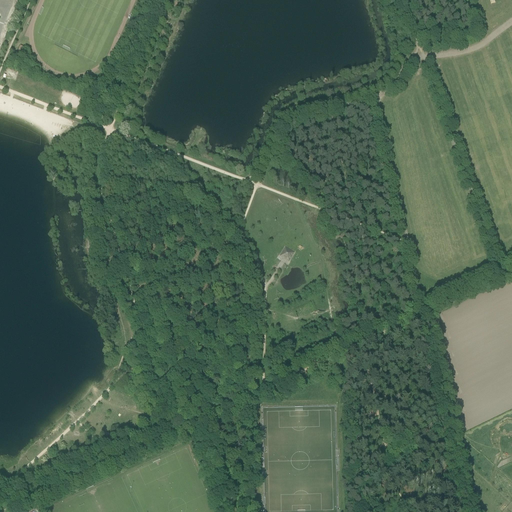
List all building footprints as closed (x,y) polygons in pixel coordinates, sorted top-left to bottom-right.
[(421,144),(431,142),(429,135),(420,138),(421,144)] [(452,154),(448,145),(442,148),(445,157),(452,154)] [(460,202),(468,200),(465,190),(457,192),(460,202)] [(456,239),(444,200),(424,206),(436,245),(456,239)] [(279,258),(288,263),(295,252),(286,246),(279,258)]
